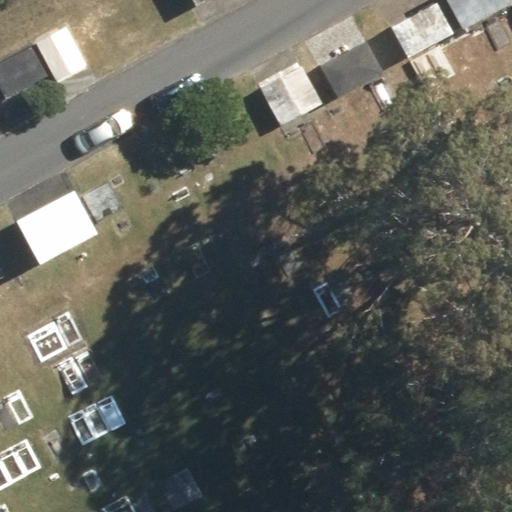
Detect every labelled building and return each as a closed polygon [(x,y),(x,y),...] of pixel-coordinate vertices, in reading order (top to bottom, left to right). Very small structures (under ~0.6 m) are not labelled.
[(188,0),(193,9),(208,0),(188,0)] [(425,0),(384,22),(400,52),(443,29),(427,0),(425,0)] [(438,0),(452,23),(496,0),(438,0)] [(34,46),(55,83),(84,67),(64,30),(34,46)] [(313,61),(330,94),(377,69),(361,37),(313,61)] [(409,61),(423,85),(451,71),(437,45),(409,61)] [(0,64),(0,95),(2,100),(42,78),(26,50),(0,64)] [(252,87),(273,124),(316,101),(295,64),(252,87)] [(80,195),(96,221),(120,207),(104,179),(80,195)] [(6,217),(28,257),(86,226),(64,187),(6,217)]
